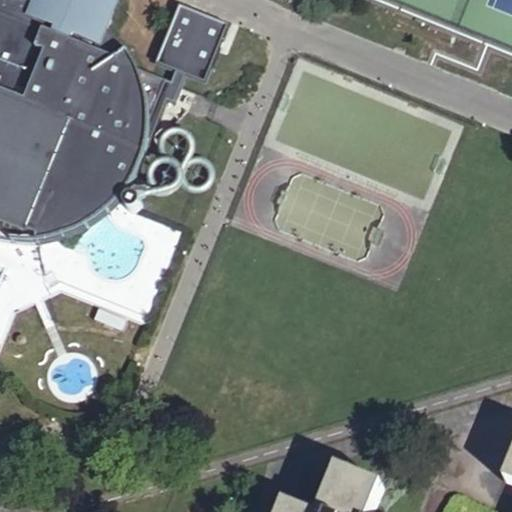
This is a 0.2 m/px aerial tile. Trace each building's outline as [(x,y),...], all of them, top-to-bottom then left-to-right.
[(120,38),(112,31),(107,27),(103,23),(110,5),(108,4),(101,0),(49,0),(49,2),(45,1),(37,1),(36,1),(28,0),(19,1),(12,0),(0,0),(0,13),(23,22),(29,7),(108,39),(101,54),(141,69),(135,59),(131,52),(125,45),(120,38)] [(37,0),(37,1),(45,1),(49,2),(49,0),(101,0),(108,4),(110,5),(103,23),(107,27),(112,31),(123,4),(117,0),(37,0)] [(0,218),(31,231),(50,182),(61,186),(74,156),(63,151),(66,144),(83,152),(91,130),(138,150),(139,148),(167,79),(141,69),(101,54),(108,39),(29,7),(23,22),(0,13),(0,218)] [(229,30),(180,11),(158,66),(207,85),(229,30)] [(139,148),(143,149),(153,121),(169,80),(167,79),(139,148)] [(153,121),(143,149),(150,152),(151,149),(153,133),(154,124),(153,121)] [(143,149),(139,148),(138,150),(91,130),(83,152),(66,144),(63,151),(74,156),(61,186),(50,182),(31,231),(40,235),(43,245),(51,244),(60,242),(68,240),(76,237),(84,234),(91,230),(92,229),(99,225),(106,220),(109,217),(112,215),(119,209),(125,202),(129,196),(134,189),(139,181),(143,174),(146,166),(150,152),(143,149)] [(132,198),(130,199),(129,199),(127,201),(126,204),(126,205),(126,208),(127,210),(129,211),(131,213),(133,213),(136,213),(138,212),(139,210),(141,208),(141,205),(141,204),(138,200),(134,198),(132,198)] [(34,246),(43,245),(40,235),(31,231),(0,218),(0,241),(0,242),(9,244),(17,245),(26,246),(34,246)] [(297,511),(286,508),(284,511),(377,511),(386,490),(339,472),(322,511),(297,511)]
